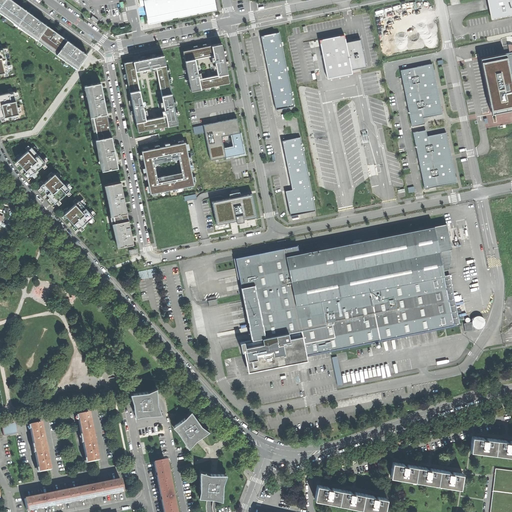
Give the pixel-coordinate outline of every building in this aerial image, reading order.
[(68,41),(9,0),(0,0),(0,14),(57,56),(68,41)] [(140,0),(141,6),(143,6),(145,5),(146,13),(149,24),(162,21),(212,11),(215,10),(217,9),(215,0),(140,0)] [(511,0),(487,0),(489,9),(491,20),(493,19),(497,18),(510,16),(511,15),(511,0)] [(279,32),(261,36),(264,51),(266,63),(269,75),(273,95),(276,110),(294,106),(279,32)] [(320,46),(326,78),(331,77),(340,76),(348,74),(352,73),(351,71),(351,69),(365,66),(360,40),(346,43),(345,34),(319,39),(320,46)] [(87,55),(68,41),(57,56),(76,70),(87,55)] [(221,42),(183,51),(191,91),(230,83),(221,42)] [(0,48),(0,72),(9,70),(4,47),(0,48)] [(511,52),(509,53),(480,58),(491,110),(492,115),(511,110),(511,52)] [(164,53),(123,61),(138,134),(179,125),(164,53)] [(409,68),(401,70),(402,76),(409,111),(412,126),(425,124),(424,118),(442,114),(438,89),(434,70),(433,63),(417,67),(409,68)] [(85,86),(102,170),(118,166),(103,91),(107,90),(106,82),(85,86)] [(0,95),(0,118),(19,114),(14,92),(0,95)] [(204,125),(211,159),(244,153),(237,119),(218,123),(204,125)] [(195,134),(204,133),(203,125),(194,126),(195,134)] [(367,130),(361,131),(363,143),(370,142),(367,130)] [(426,130),(414,133),(417,147),(423,180),(425,189),(429,188),(433,187),(436,187),(457,182),(452,158),(447,133),(428,137),(426,130)] [(286,191),(291,215),(316,210),(309,176),(308,172),(304,151),(303,147),(301,137),(282,140),(292,190),(286,191)] [(142,151),(151,194),(194,185),(186,142),(142,151)] [(18,160),(31,175),(45,163),(32,148),(18,160)] [(56,174),(41,186),(55,203),(70,191),(56,174)] [(105,185),(117,246),(133,243),(121,182),(105,185)] [(214,210),(217,223),(240,219),(256,216),(252,195),(241,197),(240,193),(230,194),(231,199),(228,199),(213,202),(214,210)] [(65,214),(78,229),(93,217),(80,201),(65,214)] [(441,225),(441,224),(378,236),(304,251),(301,238),(295,240),(296,245),(234,257),(235,260),(237,268),(237,272),(242,294),(243,300),(244,303),(245,312),(247,320),(249,329),(250,335),(251,339),(239,341),(241,352),(245,352),(245,354),(249,370),(282,364),(281,359),(284,359),(286,360),(289,362),(291,362),(296,362),(308,360),(307,355),(329,351),(331,351),(371,343),(384,340),(392,338),(401,337),(409,335),(417,334),(425,332),(433,330),(436,330),(444,328),(446,328),(447,328),(446,326),(456,324),(455,321),(453,308),(451,299),(453,299),(451,287),(448,274),(456,272),(454,261),(455,261),(454,256),(453,256),(447,224),(441,225)] [(474,327),(484,328),(485,317),(475,316),(474,327)] [(472,322),(464,323),(466,331),(473,330),(472,322)] [(337,356),(331,357),(337,385),(343,384),(337,356)] [(148,392),(131,394),(134,403),(135,418),(142,416),(162,415),(158,405),(157,388),(148,392)] [(201,426),(191,412),(185,418),(173,427),(178,433),(188,448),(195,441),(199,438),(209,432),(201,426)] [(77,415),(86,463),(98,460),(97,451),(91,424),(89,413),(77,415)] [(39,472),(50,470),(48,459),(43,435),(41,422),(29,425),(39,472)] [(3,436),(16,433),(14,423),(1,426),(3,436)] [(471,450),(495,454),(497,439),(490,438),(490,436),(487,436),(484,436),(483,438),(473,436),(471,450)] [(495,454),(511,455),(511,439),(509,439),(506,438),(506,441),(497,439),(495,454)] [(156,474),(158,486),(169,484),(165,460),(153,462),(156,474)] [(391,476),(415,481),(417,466),(410,465),(410,463),(407,463),(404,462),(404,464),(393,462),(391,476)] [(415,481),(437,484),(440,470),(433,469),(433,467),(430,466),(427,466),(427,468),(417,466),(415,481)] [(490,511),(511,511),(511,470),(496,469),(490,511)] [(460,488),(463,474),(456,473),(456,471),(453,470),(450,470),(450,472),(440,470),(437,484),(460,488)] [(213,498),(222,501),(223,484),(226,474),(214,474),(209,474),(200,472),(200,491),(198,498),(210,498),(213,498)] [(123,491),(121,479),(107,482),(96,484),(99,496),(123,491)] [(73,489),(75,500),(99,496),(96,484),(84,487),(73,489)] [(161,498),(163,510),(174,508),(169,484),(158,486),(161,498)] [(314,499),(338,504),(342,490),(334,488),(334,486),(331,486),(328,485),(328,487),(317,484),(314,499)] [(51,505),(75,500),(73,489),(58,492),(49,494),(51,505)] [(338,504),(361,508),(364,494),(358,493),(358,491),(354,490),(351,490),(351,491),(342,490),(338,504)] [(27,510),(51,505),(49,494),(36,497),(24,499),(27,510)] [(379,511),(383,511),(387,499),(379,497),(380,495),(376,495),(373,494),(373,496),(364,494),(361,508),(379,511)]
